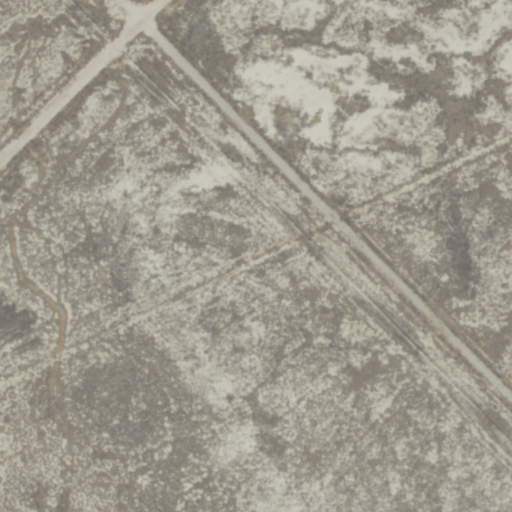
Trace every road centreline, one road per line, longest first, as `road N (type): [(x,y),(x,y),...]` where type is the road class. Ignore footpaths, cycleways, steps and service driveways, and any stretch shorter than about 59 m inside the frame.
road 1 (track): [(112,0),(511,418)]
road 2 (track): [(0,158),(166,0)]
